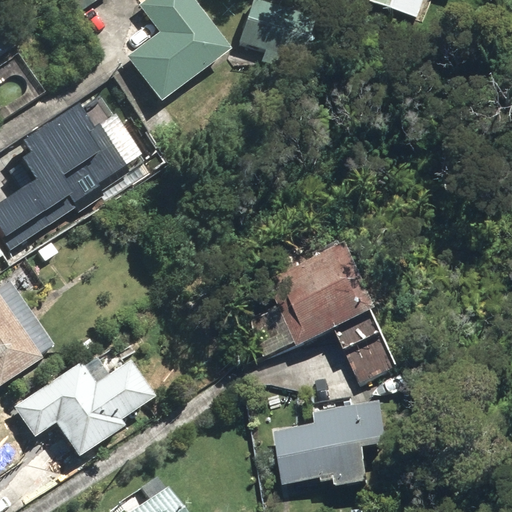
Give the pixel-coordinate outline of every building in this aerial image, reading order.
[(101,0),(66,0),(77,16),(101,0)] [(124,62),(158,107),(229,54),(187,0),(151,0),(136,11),(156,38),(124,62)] [(367,0),(367,2),(421,21),(428,0),(367,0)] [(316,23),(252,4),(234,63),(298,82),(316,23)] [(0,58),(18,48),(0,18),(0,58)] [(275,283),(304,348),(383,313),(354,248),(275,283)] [(0,391),(40,366),(0,302),(0,391)] [(125,365),(97,384),(82,363),(13,410),(33,440),(58,423),(79,454),(152,404),(125,365)] [(319,418),(320,429),(278,435),(286,491),(369,479),(366,457),(393,453),(386,407),(319,418)] [(131,511),(179,511),(165,490),(131,511)]
